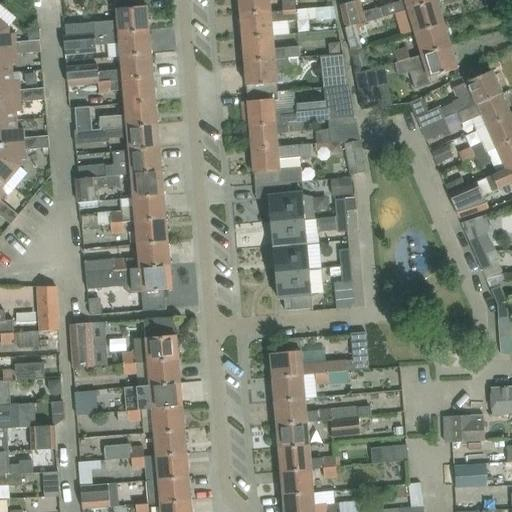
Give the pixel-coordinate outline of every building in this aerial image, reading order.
[(63,0),(64,8),(88,6),(87,0),(63,0)] [(271,12),(269,0),(238,0),(240,15),(271,12)] [(282,0),(284,11),(296,10),(295,0),(282,0)] [(344,5),(341,6),(346,29),(356,26),(384,17),(408,10),(437,1),(437,0),(400,0),(381,6),(381,7),(363,13),(360,0),(359,0),(344,5)] [(444,24),(437,1),(408,10),(415,33),(444,24)] [(91,23),(65,25),(66,37),(149,29),(147,7),(127,8),(116,9),(117,21),(93,23),(91,23)] [(240,15),(242,38),(273,35),(272,21),(317,18),(317,8),(296,10),(284,11),(271,12),(240,15)] [(9,28),(0,20),(0,50),(11,49),(17,49),(17,55),(20,54),(29,54),(28,42),(16,43),(15,34),(10,34),(9,28)] [(415,33),(422,55),(451,46),(444,24),(415,33)] [(356,26),(346,29),(352,51),(362,48),(356,26)] [(149,29),(66,37),(64,37),(66,55),(96,53),(96,45),(119,43),(121,57),(151,54),(149,29)] [(273,35),(242,38),(244,62),(275,59),(290,58),(298,58),(300,57),(299,47),(274,49),(273,35)] [(29,42),(30,53),(41,52),(40,41),(29,42)] [(398,62),(396,63),(398,69),(399,75),(409,72),(412,71),(417,88),(415,89),(415,90),(432,85),(430,78),(458,70),(451,46),(422,55),(410,59),(398,62)] [(0,50),(0,73),(14,73),(13,64),(20,64),(20,54),(17,55),(17,49),(0,50)] [(395,53),(398,62),(410,59),(407,49),(395,53)] [(154,78),(151,54),(121,57),(122,70),(98,72),(98,64),(66,67),(68,85),(154,78)] [(330,55),(321,56),(323,87),(349,84),(347,71),(343,54),(341,54),(330,55)] [(290,58),(244,62),(247,86),(278,83),(277,74),(291,73),(290,58)] [(458,98),(452,101),(453,104),(457,113),(501,94),(491,72),(482,76),(469,82),(453,89),(454,90),(458,98)] [(0,73),(0,97),(23,96),(23,102),(34,101),(33,89),(22,90),(21,80),(15,81),(14,73),(0,73)] [(356,78),(362,110),(378,107),(372,75),(356,78)] [(154,78),(68,85),(68,86),(98,84),(99,93),(124,91),(125,104),(156,101),(154,78)] [(248,102),(242,102),(243,117),(249,116),(250,124),(308,119),(329,117),(351,115),(352,105),(350,92),(349,86),(349,84),(323,87),(325,101),(296,103),(297,110),(276,112),(275,99),(268,100),(248,102)] [(33,89),(34,101),(45,100),(44,88),(33,89)] [(501,94),(457,113),(462,124),(484,114),(489,126),(511,116),(501,94)] [(0,121),(18,120),(17,111),(24,111),(23,102),(23,96),(0,97),(0,121)] [(410,104),(414,113),(421,129),(444,119),(440,109),(439,108),(428,112),(422,98),(410,104)] [(158,125),(156,101),(125,104),(126,113),(100,115),(101,130),(158,125)] [(75,109),(77,131),(93,130),(90,107),(75,109)] [(489,126),(499,147),(511,141),(511,119),(511,116),(489,126)] [(250,124),(252,149),(279,146),(278,133),(309,130),(308,119),(250,124)] [(444,119),(421,129),(427,142),(445,133),(450,131),(449,130),(444,119)] [(27,150),(38,149),(37,137),(26,138),(25,128),(19,129),(18,120),(0,121),(0,146),(27,144),(27,150)] [(113,151),(114,152),(160,148),(158,125),(101,130),(93,130),(77,131),(75,131),(76,145),(110,142),(110,139),(128,138),(129,150),(113,151)] [(357,125),(356,125),(329,127),(331,142),(344,141),(360,139),(357,125)] [(37,137),(38,149),(50,148),(49,136),(37,137)] [(351,176),(351,175),(366,172),(360,139),(344,141),(351,176)] [(474,146),(479,156),(490,151),(485,141),(474,146)] [(511,166),(511,141),(499,147),(508,169),(511,166)] [(279,146),(252,149),(254,174),(267,173),(268,184),(280,183),(279,172),(281,171),(280,158),(312,155),(311,143),(279,146)] [(0,173),(9,182),(22,166),(22,160),(28,159),(27,150),(27,144),(0,146),(0,173)] [(448,145),(431,152),(436,163),(453,156),(448,145)] [(162,172),(160,148),(114,152),(115,165),(107,166),(108,176),(108,177),(120,176),(131,174),(162,172)] [(494,161),(490,151),(479,156),(483,165),(494,161)] [(497,174),(486,179),(492,192),(511,182),(511,166),(508,169),(497,174)] [(164,195),(162,172),(131,174),(134,198),(164,195)] [(0,214),(3,217),(10,207),(1,200),(7,193),(3,190),(9,182),(0,173),(0,214)] [(97,188),(105,187),(121,186),(120,176),(108,177),(108,176),(97,177),(97,178),(77,179),(79,203),(99,201),(98,194),(97,188)] [(268,184),(271,222),(305,219),(303,194),(292,195),(291,183),(280,184),(280,183),(268,184)] [(468,187),(449,195),(459,219),(489,209),(483,196),(477,183),(468,187)] [(166,219),(164,195),(134,198),(136,222),(166,219)] [(346,211),(356,211),(355,198),(335,200),(337,216),(347,215),(346,211)] [(10,207),(3,217),(11,224),(19,215),(10,207)] [(110,213),(111,224),(123,223),(122,212),(110,213)] [(348,232),(347,215),(337,216),(336,216),(338,233),(348,232)] [(488,216),(462,225),(469,240),(487,232),(492,230),(488,216)] [(166,219),(136,222),(137,232),(138,245),(168,242),(166,219)] [(271,222),(273,248),(308,245),(305,219),(271,222)] [(123,223),(111,224),(112,234),(124,232),(123,223)] [(168,242),(138,245),(139,257),(114,260),(114,259),(85,261),(86,273),(170,266),(168,242)] [(273,248),(276,273),(310,270),(308,245),(273,248)] [(340,250),(341,267),(351,266),(350,249),(340,250)] [(501,263),(496,251),(488,252),(476,257),(482,271),(501,263)] [(170,266),(86,273),(87,290),(123,287),(123,289),(129,294),(142,293),(143,312),(166,310),(164,291),(172,290),(170,266)] [(353,283),(351,266),(341,267),(343,284),(353,283)] [(310,270),(276,273),(278,299),(284,298),(285,311),(313,309),(312,296),(310,276),(310,270)] [(501,286),(491,290),(497,305),(507,302),(501,286)] [(59,331),(56,287),(38,287),(41,332),(59,331)] [(508,319),(507,302),(497,305),(498,320),(508,319)] [(0,334),(1,334),(14,333),(13,320),(4,321),(4,310),(0,310),(0,334)] [(136,364),(148,363),(179,360),(176,336),(174,318),(161,319),(161,318),(147,320),(144,320),(146,338),(134,339),(135,352),(122,354),(123,365),(136,364)] [(85,324),(72,325),(76,370),(97,368),(108,367),(106,341),(95,341),(93,324),(90,324),(85,324)] [(39,332),(14,333),(1,334),(1,344),(19,343),(19,348),(40,347),(39,332)] [(353,361),(340,362),(302,365),(300,339),(283,340),(284,353),(270,354),(272,378),(303,376),(315,375),(348,372),(369,370),(366,333),(351,334),(353,361)] [(148,363),(150,386),(181,383),(179,360),(148,363)] [(3,370),(3,382),(9,381),(45,379),(44,363),(15,365),(16,370),(3,370)] [(124,375),(137,374),(136,364),(123,365),(124,375)] [(349,384),(348,372),(315,375),(316,385),(328,384),(328,386),(349,384)] [(274,402),(306,399),(303,376),(272,378),(274,402)] [(61,380),(48,381),(49,390),(54,395),(62,395),(61,380)] [(0,381),(0,405),(11,405),(10,381),(3,382),(0,381)] [(138,400),(126,401),(127,412),(139,411),(152,409),(183,407),(181,383),(150,386),(137,387),(138,400)] [(511,386),(491,388),(492,417),(511,415),(511,386)] [(274,402),(277,425),(308,423),(331,421),(359,418),(358,407),(307,411),(306,399),(274,402)] [(54,427),(55,427),(65,420),(64,402),(52,403),(54,427)] [(11,405),(0,405),(0,429),(8,429),(22,428),(21,415),(21,404),(11,405)] [(152,409),(154,433),(185,430),(183,407),(152,409)] [(140,421),(139,411),(127,412),(128,422),(140,421)] [(451,417),(453,443),(484,441),(483,422),(471,423),(471,416),(451,417)] [(361,435),(359,418),(331,421),(333,438),(361,435)] [(279,449),(310,446),(308,423),(277,425),(279,449)] [(56,450),(56,446),(55,427),(54,427),(31,428),(32,451),(56,450)] [(8,429),(0,429),(0,452),(9,452),(8,429)] [(154,433),(157,457),(187,454),(185,430),(154,433)] [(106,461),(131,459),(144,458),(142,445),(130,446),(130,445),(105,447),(106,461)] [(373,449),(371,451),(372,462),(375,464),(408,460),(407,445),(373,449)] [(311,459),(310,446),(279,449),(281,472),(324,468),(336,467),(335,456),(323,457),(323,458),(311,459)] [(0,476),(22,475),(33,474),(32,461),(19,462),(20,465),(10,466),(9,452),(0,452),(0,476)] [(189,477),(187,454),(157,457),(159,480),(189,477)] [(144,467),(144,458),(131,459),(132,468),(144,467)] [(101,461),(79,463),(80,471),(92,470),(102,469),(101,461)] [(337,478),(336,467),(324,468),(325,469),(325,479),(337,478)] [(325,469),(324,468),(281,472),(283,496),(314,493),(312,470),(325,469)] [(45,496),(59,495),(58,473),(44,474),(45,496)] [(0,476),(0,487),(22,486),(22,475),(0,476)] [(146,481),(148,505),(160,504),(191,501),(189,477),(159,480),(146,481)] [(412,508),(424,507),(421,483),(409,484),(412,508)] [(108,484),(81,486),(83,510),(111,507),(108,484)] [(314,493),(283,496),(284,511),(340,511),(339,504),(329,505),(315,506),(314,493)] [(192,511),(191,501),(160,504),(160,511),(192,511)]
